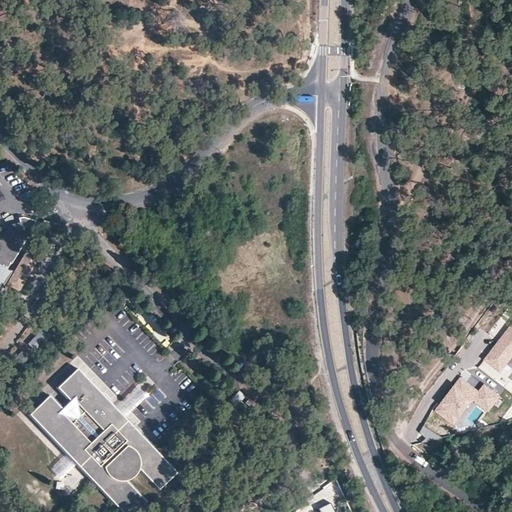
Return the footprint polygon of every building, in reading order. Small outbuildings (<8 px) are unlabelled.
[(0,264),(7,269),(33,228),(52,234),(55,223),(44,220),(44,222),(24,217),(20,218),(21,222),(13,224),(5,232),(3,241),(0,239),(0,264)] [(21,291),(41,258),(29,250),(15,274),(7,269),(0,264),(0,293),(10,278),(12,279),(9,284),(21,291)] [(511,328),(483,367),(501,380),(511,364),(511,328)] [(137,340),(152,356),(160,348),(145,332),(137,340)] [(69,457),(73,452),(94,480),(92,481),(123,511),(140,511),(149,503),(141,494),(129,481),(141,470),(162,491),(180,473),(172,465),(122,415),(116,420),(112,416),(112,411),(112,406),(111,402),(109,400),(106,396),(102,395),(77,370),(58,390),(69,403),(61,411),(48,399),(30,417),(69,457)] [(501,397),(486,386),(480,393),(463,379),(439,410),(457,424),(476,399),(490,411),(501,397)] [(137,385),(115,406),(127,418),(149,397),(137,385)] [(224,408),(231,414),(246,396),(240,390),(224,408)] [(112,411),(112,416),(116,420),(122,415),(112,406),(112,411)] [(432,439),(438,429),(428,422),(422,433),(432,439)] [(339,511),(334,502),(320,510),(320,511),(339,511)]
